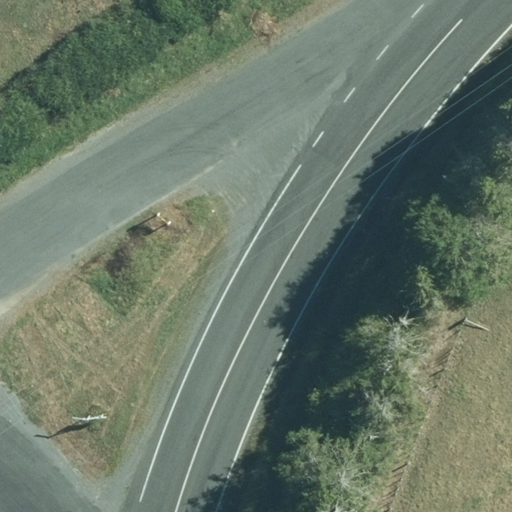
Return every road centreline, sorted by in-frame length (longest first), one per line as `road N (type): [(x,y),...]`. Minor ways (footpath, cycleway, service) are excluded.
road 1 (tertiary): [(182,511),(242,352),(302,238),(352,156),(431,54)]
road 2 (unclassified): [(0,244),(264,80),(431,54)]
